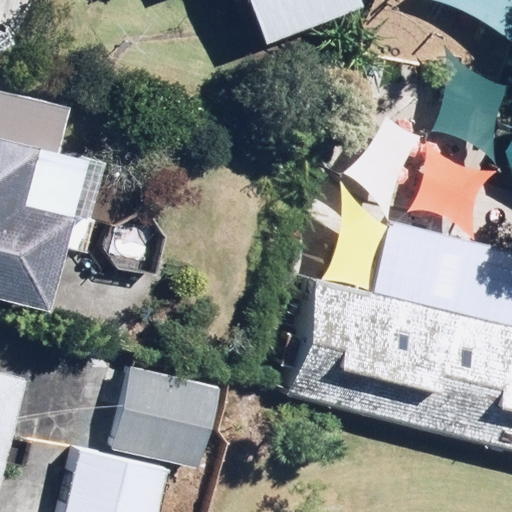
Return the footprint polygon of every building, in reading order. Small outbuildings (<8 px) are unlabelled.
[(252,0),(269,36),(347,0),(252,0)] [(75,95),(0,76),(0,287),(45,299),(59,239),(85,246),(94,210),(69,204),(84,144),(64,139),(75,95)] [(312,274),(283,401),(511,454),(511,248),(389,220),(373,288),(312,274)] [(0,450),(21,362),(0,356),(0,450)] [(125,356),(109,444),(200,461),(216,373),(125,356)] [(153,511),(163,460),(66,441),(52,511),(153,511)]
